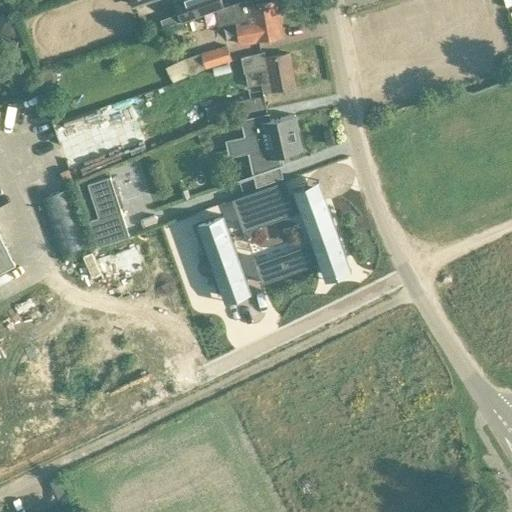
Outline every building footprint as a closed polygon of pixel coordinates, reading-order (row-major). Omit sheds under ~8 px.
[(221,0),(175,0),(179,12),(182,20),(216,8),(223,6),(221,0)] [(240,0),(223,6),(216,8),(220,25),(235,22),(239,43),(263,39),(282,35),(275,0),(253,4),(251,0),(240,0)] [(202,53),(206,66),(232,58),(227,45),(202,53)] [(265,51),(240,55),(244,71),(245,71),(248,85),(261,82),(263,91),(264,91),(296,85),(290,52),(270,56),(266,57),(265,51)] [(47,96),(60,93),(53,67),(40,71),(47,96)] [(235,100),(206,107),(208,119),(221,116),(267,107),(266,103),(264,94),(250,97),(235,100)] [(269,112),(241,118),(241,119),(245,135),(255,133),(258,150),(249,152),(253,173),(254,175),(281,165),(280,164),(278,155),(303,150),(295,114),(270,119),(270,117),(269,112)] [(255,133),(245,135),(225,139),(228,156),(249,152),(258,150),(255,133)] [(283,180),(281,165),(254,175),(257,189),(283,180)] [(110,176),(88,183),(98,216),(89,219),(97,245),(129,234),(121,210),(110,176)] [(223,214),(197,223),(223,296),(225,301),(225,302),(251,293),(251,292),(249,287),(262,282),(319,262),(324,274),(326,280),(326,281),(352,271),(349,265),(324,196),(321,185),(319,179),(318,179),(293,188),(293,189),(295,194),(295,196),(301,211),(310,236),(254,256),(253,256),(240,261),(223,214)] [(71,186),(45,195),(65,252),(91,243),(71,186)] [(0,271),(15,264),(0,233),(0,271)]
